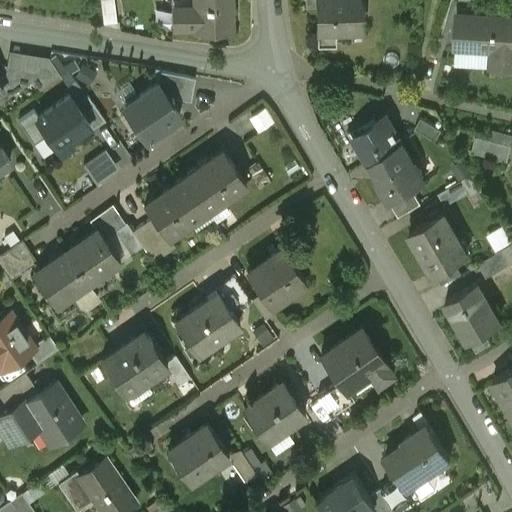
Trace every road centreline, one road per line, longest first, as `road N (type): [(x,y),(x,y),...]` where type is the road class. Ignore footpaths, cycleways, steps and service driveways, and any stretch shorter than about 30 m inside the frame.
road 1 (residential): [(273,69),(511,483)]
road 2 (residential): [(273,69),(0,23)]
